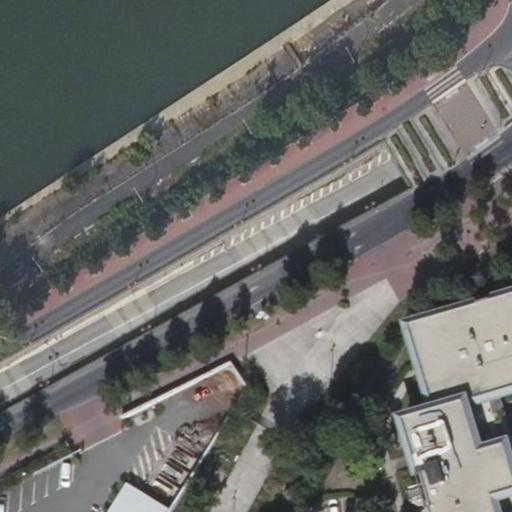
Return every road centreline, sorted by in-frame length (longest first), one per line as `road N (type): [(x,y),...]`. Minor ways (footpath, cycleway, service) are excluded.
road 1 (primary): [(511,36),(446,85),(0,348)]
road 2 (primary): [(0,430),(262,297),(511,150)]
road 3 (unclassified): [(408,0),(94,211),(0,288)]
road 4 (primary): [(398,171),(0,391)]
road 5 (primary): [(398,171),(511,91)]
